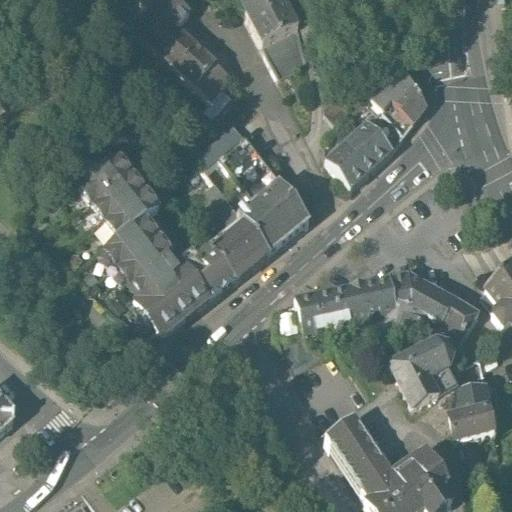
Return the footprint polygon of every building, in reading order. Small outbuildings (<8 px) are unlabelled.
[(161,0),(154,8),(129,37),(194,93),(214,70),(174,35),(188,19),(165,0),(161,0)] [(144,0),(154,8),(161,0),(144,0)] [(277,0),(259,0),(238,11),(261,54),(296,35),(277,0)] [(296,35),(261,54),(276,83),(303,69),(296,35)] [(214,70),(194,93),(209,106),(229,83),(214,70)] [(401,74),(379,93),(367,104),(377,115),(381,119),(389,109),(399,117),(397,119),(411,131),(425,114),(401,74)] [(364,128),(377,115),(367,104),(379,93),(372,86),(347,110),(350,114),(364,128)] [(332,130),(350,114),(347,110),(341,103),(323,121),(332,130)] [(377,115),(364,128),(389,156),(401,140),(381,119),(377,115)] [(323,165),(348,193),(389,156),(364,128),(346,144),(323,165)] [(203,178),(218,166),(243,146),(231,131),(200,156),(193,147),(184,154),(203,178)] [(275,185),(243,146),(218,166),(250,205),(275,185)] [(77,199),(90,215),(129,184),(115,168),(77,199)] [(142,201),(129,184),(90,215),(103,232),(142,201)] [(235,217),(240,223),(267,257),(307,225),(275,185),(250,205),(235,217)] [(212,190),(196,202),(210,219),(214,215),(222,225),(233,216),(212,190)] [(155,217),(142,201),(103,232),(117,248),(142,228),(155,217)] [(234,284),(267,257),(240,223),(206,250),(234,284)] [(102,260),(114,275),(154,243),(142,228),(117,248),(102,260)] [(114,275),(127,290),(166,258),(154,243),(114,275)] [(205,307),(234,284),(206,250),(178,273),(205,307)] [(127,290),(138,305),(178,273),(166,258),(127,290)] [(511,322),(511,265),(486,290),(499,306),(494,311),(494,315),(504,328),(511,322)] [(205,307),(178,273),(138,305),(132,310),(160,343),(205,307)] [(411,274),(388,278),(395,317),(386,319),(386,335),(419,339),(425,312),(412,305),(411,274)] [(458,301),(411,274),(412,305),(425,312),(445,323),(458,301)] [(388,278),(321,292),(327,327),(350,321),(351,327),(386,319),(395,317),(388,278)] [(303,332),(327,327),(321,292),(295,298),(303,332)] [(478,314),(458,301),(445,323),(441,330),(461,342),(478,314)] [(113,310),(105,318),(114,326),(122,317),(113,310)] [(444,349),(432,345),(386,368),(410,414),(434,402),(425,383),(446,373),(451,360),(444,349)] [(452,442),(494,433),(484,385),(454,391),(452,413),(446,415),(452,442)] [(0,437),(19,421),(0,398),(0,437)] [(353,429),(322,451),(363,511),(451,511),(442,499),(449,495),(425,460),(391,484),(353,429)]
